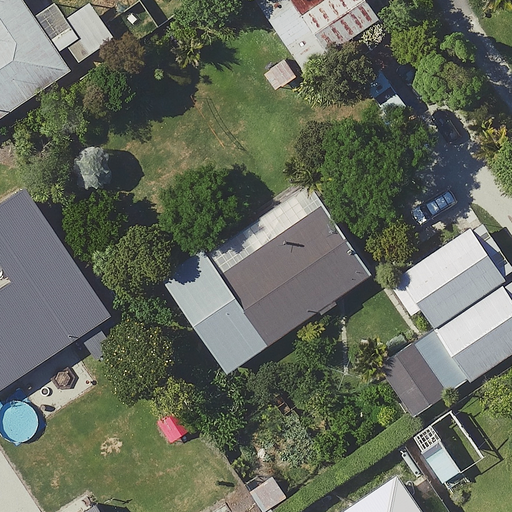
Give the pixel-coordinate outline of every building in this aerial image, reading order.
[(0,0),(0,135),(84,81),(30,0),(0,0)] [(268,66),(294,100),(395,22),(377,0),(261,0),(295,45),(268,66)] [(378,281),(314,186),(171,282),(235,377),(378,281)] [(0,219),(0,248),(26,287),(0,303),(0,400),(88,342),(97,355),(129,333),(37,195),(0,219)] [(511,365),(511,271),(484,231),(400,288),(422,320),(430,314),(480,387),(511,365)] [(455,397),(409,335),(380,357),(425,419),(455,397)] [(477,469),(443,418),(416,436),(450,487),(477,469)]
